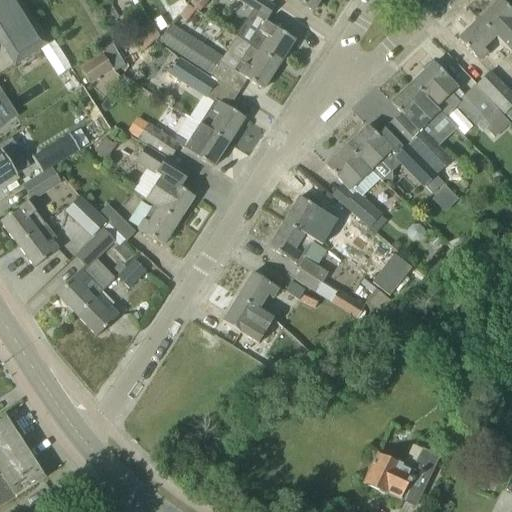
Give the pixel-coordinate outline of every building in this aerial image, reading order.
[(0,0),(0,44),(14,66),(48,45),(19,0),(0,0)] [(196,10),(195,11),(198,12),(208,0),(193,0),(193,1),(191,0),(190,0),(188,4),(196,10)] [(266,21),(274,8),(262,0),(234,0),(235,0),(266,21)] [(292,0),(312,12),(319,0),(292,0)] [(511,14),(498,0),(478,20),(504,48),(511,55),(511,14)] [(161,19),(154,23),(159,32),(166,28),(161,19)] [(504,48),(478,20),(457,40),(478,62),(486,54),(492,60),(504,48)] [(248,47),(257,53),(277,66),(293,41),(264,22),(257,32),(248,47)] [(159,42),(211,77),(223,59),(169,25),(159,42)] [(257,53),(248,68),(238,62),(232,72),(262,90),(277,66),(257,53)] [(88,84),(110,69),(102,56),(80,71),(88,84)] [(216,82),(211,78),(210,78),(178,59),(168,75),(205,99),(216,82)] [(33,86),(45,80),(37,62),(0,79),(0,86),(14,116),(42,103),(33,86)] [(510,124),(502,116),(474,86),(463,96),(456,89),(432,64),(411,84),(444,118),(456,106),(482,133),(488,127),(490,129),(488,131),(495,138),(510,124)] [(511,96),(488,72),(474,86),(502,116),(511,106),(511,96)] [(431,130),(444,118),(411,84),(390,104),(399,114),(387,125),(436,175),(449,161),(434,147),(438,143),(432,136),(431,130)] [(208,110),(199,125),(227,144),(243,119),(214,100),(208,110)] [(199,125),(186,117),(176,134),(187,142),(182,150),(212,168),(227,144),(199,125)] [(137,139),(168,159),(178,144),(147,124),(137,139)] [(345,147),(378,181),(379,180),(370,172),(382,160),(389,153),(423,187),(426,185),(433,192),(442,183),(435,176),(436,175),(387,125),(376,136),(366,127),(345,147)] [(68,135),(31,159),(40,174),(78,151),(68,135)] [(0,185),(29,167),(11,139),(0,145),(0,185)] [(156,209),(177,223),(193,198),(179,189),(188,174),(171,164),(145,147),(134,164),(157,178),(143,201),(156,209)] [(345,147),(324,167),(348,192),(352,195),(342,206),(369,229),(380,215),(360,198),(378,181),(345,147)] [(30,200),(63,180),(53,169),(22,187),(30,200)] [(79,197),(63,213),(91,239),(106,223),(97,215),(79,197)] [(298,198),(282,224),(303,236),(313,242),(322,226),(328,217),(315,209),(298,198)] [(0,221),(0,224),(16,246),(43,225),(26,202),(0,221)] [(108,225),(121,239),(125,242),(134,233),(106,205),(97,215),(106,223),(108,225)] [(161,247),(177,223),(156,209),(147,224),(143,221),(137,230),(145,236),(161,247)] [(313,242),(303,236),(282,224),(267,249),(284,259),(297,266),(296,269),(321,284),(327,274),(302,258),(313,242)] [(54,239),(43,225),(16,246),(33,269),(49,257),(57,250),(50,242),(54,239)] [(92,300),(110,283),(114,280),(96,261),(114,242),(116,245),(121,239),(108,225),(104,229),(103,228),(73,256),(85,268),(77,275),(70,282),(55,296),(75,317),(92,300)] [(135,255),(121,241),(110,251),(125,265),(135,255)] [(394,256),(372,283),(389,297),(411,269),(394,256)] [(130,288),(134,284),(145,271),(134,260),(125,269),(118,275),(115,278),(120,282),(128,289),(130,288)] [(236,298),(257,311),(266,296),(271,299),(277,290),(252,274),(236,298)] [(290,281),(283,292),(297,301),(304,290),(290,281)] [(364,307),(337,291),(329,304),(356,320),(364,307)] [(236,298),(221,323),(257,345),(272,320),(257,311),(236,298)] [(104,313),(92,300),(75,317),(95,337),(117,316),(109,308),(104,313)] [(281,328),(267,351),(282,363),(304,348),(290,336),(281,328)] [(0,508),(27,490),(44,479),(3,415),(0,416),(0,508)] [(402,467),(376,455),(371,467),(362,485),(384,495),(384,494),(399,501),(399,500),(414,507),(422,489),(437,458),(411,446),(402,467)]
